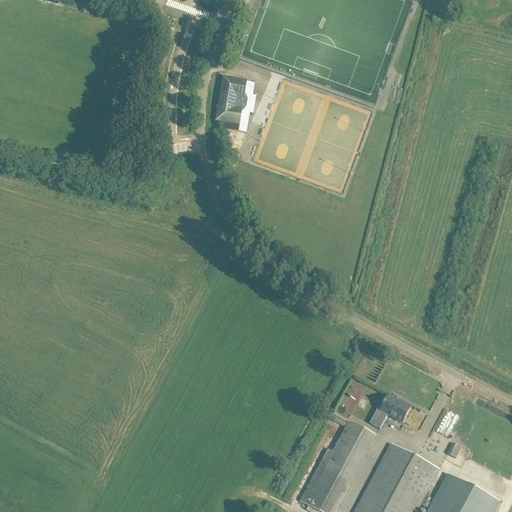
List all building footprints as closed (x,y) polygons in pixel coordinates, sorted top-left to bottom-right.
[(247,100),(245,94),(247,81),(223,77),(215,121),(224,123),(222,130),(238,133),(242,112),(246,108),(247,100)] [(412,407),(403,403),(403,404),(389,396),(381,412),(377,410),(370,424),(380,429),(388,415),(403,423),(412,407)] [(329,450),(300,503),(317,511),(334,511),(369,447),(370,448),(377,437),(350,422),(349,423),(333,414),(331,414),(328,419),(329,419),(330,420),(347,429),(334,453),(329,450)] [(392,445),(355,511),(417,511),(440,470),(392,445)] [(456,459),(462,449),(454,445),(448,455),(456,459)] [(458,456),(465,459),(469,451),(462,448),(458,456)] [(449,475),(429,511),(494,511),(500,502),(489,496),(449,475)]
